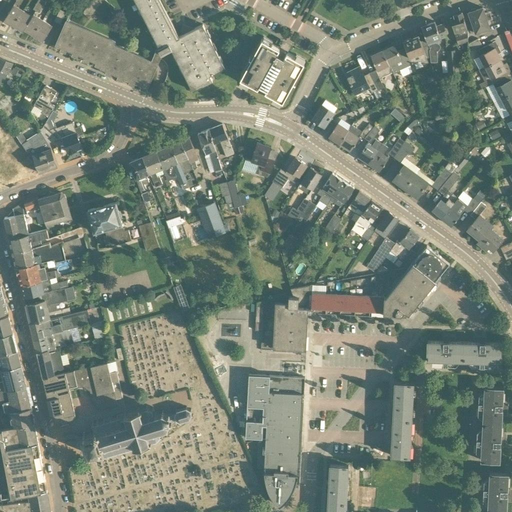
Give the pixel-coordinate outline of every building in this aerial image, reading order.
[(38,0),(36,5),(41,8),(44,3),(39,0),(38,0)] [(104,0),(93,0),(82,13),(89,19),(91,17),(98,16),(104,22),(116,9),(104,0)] [(174,40),(153,0),(134,0),(158,46),(152,58),(159,61),(162,55),(171,50),(172,50),(192,91),(212,81),(210,76),(225,68),(202,25),(191,31),(191,30),(182,27),(180,32),(182,36),(174,40)] [(13,26),(23,11),(14,5),(4,20),(13,26)] [(38,13),(41,8),(36,5),(32,10),(38,13)] [(489,29),(482,8),(475,10),(475,9),(474,8),(470,10),(470,11),(470,12),(468,12),(475,33),(489,29)] [(60,24),(66,12),(60,9),(54,21),(60,24)] [(32,17),(32,16),(23,11),(13,26),(23,33),(24,30),(32,17)] [(467,29),(462,12),(460,13),(458,12),(456,13),(455,14),(449,16),(457,45),(468,42),(467,29)] [(33,36),(43,20),(33,14),(32,16),(32,17),(24,30),(33,36)] [(43,20),(33,36),(42,42),(52,26),(43,20)] [(420,27),(423,35),(425,40),(426,40),(427,44),(430,57),(431,62),(437,62),(437,51),(439,51),(440,48),(440,45),(438,43),(436,43),(435,42),(446,37),(444,22),(443,23),(443,25),(436,27),(434,22),(421,27),(420,27)] [(157,67),(110,46),(112,43),(65,23),(55,46),(61,49),(61,48),(67,50),(66,51),(73,54),(73,53),(78,55),(78,56),(84,59),(85,58),(90,60),(89,61),(96,64),(96,63),(101,65),(101,66),(100,69),(102,70),(103,69),(112,73),(111,74),(118,77),(118,76),(123,78),(123,79),(129,82),(130,81),(135,83),(134,84),(141,87),(141,86),(146,88),(146,89),(147,90),(157,67)] [(272,42),(263,37),(262,39),(261,39),(260,41),(261,41),(260,42),(259,41),(250,58),(249,57),(249,58),(240,75),(242,76),(241,76),(240,78),(241,79),(242,76),(251,80),(249,83),(273,96),(272,98),(281,103),(282,101),(284,99),(283,99),(285,99),(294,83),(295,83),(295,82),(294,82),(304,65),(302,65),(302,64),(303,64),(304,62),(305,60),(295,55),(294,57),(287,53),(288,51),(280,46),(279,48),(271,44),(272,42)] [(405,49),(410,62),(411,64),(411,65),(414,64),(422,61),(423,65),(429,63),(427,58),(430,57),(427,44),(426,40),(425,40),(420,42),(418,37),(402,43),(405,49)] [(468,52),(482,45),(478,39),(468,44),(468,52)] [(484,67),(500,58),(497,54),(500,52),(498,47),(495,48),(492,43),(475,51),(471,53),(474,59),(478,57),(484,67)] [(410,64),(411,64),(410,62),(405,49),(397,52),(394,46),(383,51),(393,74),(400,71),(399,70),(410,65),(410,64)] [(448,76),(459,75),(457,50),(446,51),(448,76)] [(393,75),(393,74),(383,51),(371,57),(377,70),(369,74),(378,91),(383,88),(379,79),(392,73),(393,75)] [(0,85),(8,92),(10,87),(1,83),(12,64),(0,58),(0,85)] [(492,83),(511,73),(506,63),(503,65),(500,58),(484,67),(484,68),(490,79),(484,82),(479,85),(481,88),(492,83)] [(404,74),(414,71),(413,66),(403,68),(404,74)] [(13,67),(10,73),(20,77),(23,72),(13,67)] [(378,91),(369,74),(364,76),(359,67),(345,74),(355,95),(369,88),(371,93),(377,90),(378,91)] [(511,74),(511,73),(492,83),(492,84),(500,99),(511,92),(511,74)] [(49,118),(55,107),(50,104),(57,92),(45,85),(33,106),(42,111),(41,113),(49,118)] [(74,92),(67,88),(63,95),(68,97),(72,96),(74,92)] [(508,115),(511,113),(511,92),(500,99),(501,100),(508,115)] [(387,101),(391,97),(386,93),(382,97),(387,101)] [(324,127),(334,113),(322,105),(312,119),(324,127)] [(395,117),(400,112),(395,108),(390,113),(395,117)] [(348,130),(350,127),(354,122),(349,118),(347,122),(344,120),(341,125),(338,123),(329,137),(339,143),(348,130)] [(412,131),(420,120),(417,118),(412,121),(407,128),(412,131)] [(436,127),(435,120),(426,121),(426,128),(427,127),(428,132),(438,130),(438,127),(436,127)] [(486,127),(482,120),(475,124),(478,130),(486,127)] [(41,132),(48,144),(63,138),(68,153),(82,148),(76,133),(72,123),(65,126),(65,125),(56,128),(49,130),(46,122),(42,128),(39,130),(41,132)] [(221,169),(221,170),(218,160),(234,153),(222,125),(223,125),(222,124),(209,129),(215,150),(221,169)] [(364,138),(373,127),(369,124),(360,134),(350,127),(348,130),(339,143),(350,151),(359,138),(361,136),(364,138)] [(368,163),(381,144),(376,140),(374,138),(380,130),(375,126),(373,127),(364,138),(373,144),(372,146),(367,143),(358,157),(368,163)] [(214,172),(221,170),(221,169),(215,150),(209,129),(198,134),(206,154),(209,153),(214,172)] [(489,133),(493,140),(500,136),(497,129),(489,133)] [(51,148),(48,144),(41,132),(28,139),(29,140),(25,143),(22,139),(22,138),(18,133),(15,135),(30,158),(33,156),(39,174),(58,167),(51,148)] [(187,158),(192,170),(197,168),(194,160),(199,159),(190,137),(181,141),(187,158)] [(393,158),(404,142),(405,141),(400,138),(396,145),(395,145),(389,154),(393,158)] [(181,141),(172,145),(183,173),(192,170),(187,158),(181,141)] [(404,142),(393,158),(401,163),(407,154),(410,156),(414,149),(404,142)] [(267,178),(270,174),(275,161),(267,159),(271,148),(257,143),(250,162),(258,165),(255,174),(267,178)] [(381,144),(368,163),(379,171),(388,157),(383,154),(387,148),(381,144)] [(183,190),(189,187),(186,180),(183,173),(172,145),(155,152),(162,168),(162,169),(163,169),(167,181),(177,177),(183,190)] [(492,155),(492,146),(491,146),(486,146),(480,153),(488,160),(492,155)] [(155,172),(162,169),(162,168),(155,152),(140,158),(147,175),(150,174),(155,188),(162,185),(159,177),(157,178),(155,172)] [(146,176),(147,175),(140,158),(130,162),(139,191),(145,189),(144,184),(149,182),(146,176)] [(299,177),(307,165),(296,158),(285,173),(280,169),(272,182),(281,188),(282,186),(284,185),(289,178),(294,181),(297,177),(299,177)] [(448,178),(454,172),(456,168),(448,162),(434,181),(431,186),(438,191),(448,178)] [(404,189),(416,173),(405,164),(393,181),(404,189)] [(312,190),(321,175),(310,168),(298,188),(308,195),(312,190)] [(448,178),(454,183),(460,176),(454,172),(448,178)] [(333,195),(343,180),(332,173),(322,188),(323,189),(320,194),(322,195),(319,201),(321,202),(327,206),(330,200),(333,195)] [(416,173),(404,189),(417,198),(429,182),(416,173)] [(438,191),(444,196),(448,191),(454,183),(448,178),(438,191)] [(333,195),(330,200),(330,201),(341,208),(354,188),(343,180),(333,195)] [(228,188),(227,183),(219,185),(222,196),(224,196),(228,209),(234,208),(228,188)] [(236,186),(235,186),(228,188),(234,208),(242,206),(239,196),(236,186)] [(480,190),(473,199),(478,203),(485,194),(480,190)] [(371,200),(359,191),(351,203),(363,212),(371,200)] [(50,195),(58,222),(64,220),(65,223),(72,221),(65,195),(61,192),(50,195)] [(46,225),(58,222),(50,195),(38,199),(41,210),(46,228),(47,228),(46,225)] [(441,218),(457,198),(452,195),(447,200),(443,197),(432,210),(441,218)] [(41,210),(38,199),(37,196),(23,201),(12,209),(15,215),(4,218),(9,238),(28,234),(26,224),(32,223),(30,213),(30,210),(38,207),(38,211),(41,210)] [(304,198),(297,210),(302,214),(310,202),(304,198)] [(473,200),(467,206),(457,198),(441,218),(451,226),(464,210),(470,216),(478,205),(479,204),(478,203),(473,199),(473,200)] [(374,231),(377,228),(371,223),(381,208),(382,208),(382,207),(371,200),(363,212),(360,217),(355,223),(356,223),(356,222),(366,229),(361,237),(367,241),(374,231)] [(124,231),(123,225),(116,202),(87,210),(94,234),(104,231),(106,236),(103,236),(106,247),(131,240),(128,229),(124,231)] [(222,221),(214,202),(197,208),(199,215),(202,224),(208,239),(226,233),(222,221)] [(302,214),(301,217),(307,220),(316,205),(310,202),(302,214)] [(490,228),(492,225),(480,215),(487,207),(481,202),(479,204),(478,205),(470,216),(475,220),(467,230),(474,236),(476,235),(480,239),(481,239),(482,237),(490,228)] [(485,209),(489,215),(495,211),(490,205),(485,209)] [(242,206),(234,208),(236,214),(243,212),(242,206)] [(301,217),(302,214),(297,210),(292,208),(288,215),(298,221),(301,217)] [(166,220),(180,216),(179,212),(164,216),(166,220)] [(377,228),(374,231),(385,239),(388,234),(398,219),(388,212),(377,228)] [(360,217),(355,214),(351,220),(355,223),(360,217)] [(332,233),(338,223),(341,219),(334,215),(325,228),(332,233)] [(180,216),(166,220),(168,228),(183,223),(182,223),(181,219),(180,216)] [(146,250),(158,247),(151,222),(139,226),(146,250)] [(338,223),(332,233),(331,234),(336,237),(343,226),(338,223)] [(84,236),(81,227),(59,235),(61,239),(77,234),(79,238),(84,236)] [(503,239),(491,229),(490,228),(482,237),(481,239),(480,239),(477,243),(486,250),(488,247),(493,251),(503,239)] [(397,240),(394,245),(390,251),(406,264),(415,254),(409,249),(419,236),(410,229),(399,241),(397,240)] [(12,254),(31,249),(31,248),(38,246),(37,240),(48,237),(46,230),(28,234),(9,238),(12,254)] [(390,251),(394,245),(385,239),(366,267),(376,274),(380,265),(390,251)] [(503,254),(511,249),(511,241),(500,248),(503,254)] [(16,269),(39,263),(54,260),(55,262),(66,260),(62,244),(50,248),(49,244),(31,249),(12,254),(16,269)] [(388,302),(385,302),(384,314),(401,315),(404,311),(408,315),(413,310),(414,310),(416,309),(423,301),(423,299),(422,298),(430,288),(432,288),(433,288),(437,284),(437,283),(440,279),(440,278),(439,276),(449,264),(437,254),(437,253),(437,252),(436,251),(435,251),(434,252),(426,246),(415,259),(414,261),(417,263),(388,299),(390,300),(388,302)] [(511,249),(503,254),(505,260),(511,256),(511,249)] [(21,286),(50,279),(56,278),(55,271),(51,272),(46,273),(44,267),(41,268),(39,263),(16,269),(17,275),(18,274),(21,286)] [(388,271),(380,265),(376,274),(388,271)] [(24,297),(65,288),(68,287),(66,281),(60,282),(51,284),(50,279),(21,286),(24,298),(24,297)] [(291,289),(293,297),(288,297),(288,307),(277,306),(276,333),(264,332),(264,336),(276,336),(275,349),(303,350),(303,346),(301,344),(302,325),(304,323),(305,318),(303,316),(303,308),(308,308),(308,309),(309,308),(308,308),(309,285),(291,289)] [(30,324),(63,316),(61,310),(54,311),(52,304),(67,301),(65,288),(24,297),(26,304),(30,324)] [(384,317),(384,314),(385,302),(385,297),(311,293),(310,313),(325,314),(325,315),(326,315),(326,314),(339,315),(340,315),(354,316),(355,316),(369,316),(369,317),(369,316),(383,317),(384,317)] [(38,337),(71,329),(91,324),(87,310),(63,316),(30,324),(34,340),(39,339),(38,337)] [(0,337),(12,334),(8,316),(0,317),(0,337)] [(101,322),(91,324),(95,339),(105,337),(101,322)] [(37,353),(49,350),(56,348),(75,344),(71,329),(38,337),(39,339),(34,340),(37,353)] [(0,355),(17,352),(12,334),(0,337),(0,355)] [(499,362),(500,343),(484,343),(485,340),(473,339),(473,342),(454,342),(455,339),(443,339),(443,342),(427,341),(426,360),(442,361),(442,366),(448,366),(448,361),(478,362),(478,367),(484,367),(484,362),(499,362)] [(42,377),(65,372),(60,351),(50,353),(49,350),(37,353),(42,377)] [(3,371),(20,367),(17,352),(0,355),(0,363),(1,363),(2,370),(3,371)] [(115,399),(123,398),(117,372),(109,374),(106,363),(65,372),(42,377),(44,387),(51,415),(52,420),(59,424),(60,422),(68,420),(71,422),(75,415),(74,410),(72,401),(69,391),(69,389),(83,386),(92,393),(95,406),(100,408),(116,404),(115,399)] [(0,393),(26,388),(20,367),(3,371),(2,370),(0,370),(1,372),(0,371),(0,380),(0,382),(0,393)] [(299,485),(305,377),(249,374),(245,442),(257,443),(256,469),(264,470),(265,483),(273,499),(278,505),(287,497),(292,484),(299,485)] [(410,457),(410,451),(414,384),(394,383),(391,456),(410,457)] [(482,408),(482,424),(501,425),(501,415),(504,416),(505,404),(502,404),(503,388),(483,387),(483,403),(477,403),(477,408),(482,408)] [(0,403),(28,398),(26,388),(0,393),(0,403)] [(0,414),(31,409),(28,398),(0,403),(0,414)] [(102,458),(103,457),(128,450),(130,459),(137,460),(146,454),(144,445),(156,442),(160,437),(159,431),(167,429),(170,423),(176,420),(180,422),(189,419),(192,416),(190,410),(186,408),(176,411),(174,415),(168,416),(162,413),(154,415),(152,410),(147,408),(92,425),(94,432),(92,434),(82,437),(83,438),(80,439),(80,441),(83,440),(86,449),(83,450),(84,452),(87,451),(87,452),(97,449),(100,449),(102,458)] [(0,430),(34,423),(31,409),(0,414),(0,430)] [(7,474),(42,467),(42,465),(40,452),(38,442),(34,423),(0,430),(0,439),(7,474)] [(480,461),(499,462),(500,446),(503,446),(503,435),(500,434),(501,425),(482,424),(481,440),(475,439),(475,445),(481,445),(480,461)] [(345,511),(348,466),(329,465),(326,511),(345,511)] [(28,495),(47,492),(45,481),(44,474),(42,467),(7,474),(12,498),(22,496),(28,495)] [(505,511),(506,501),(509,501),(510,490),(507,490),(508,474),(489,473),(488,489),(483,489),(483,494),(488,494),(487,511),(505,511)] [(0,494),(0,511),(46,511),(51,511),(47,492),(28,495),(22,496),(12,498),(2,499),(1,495),(0,495),(0,494)]
